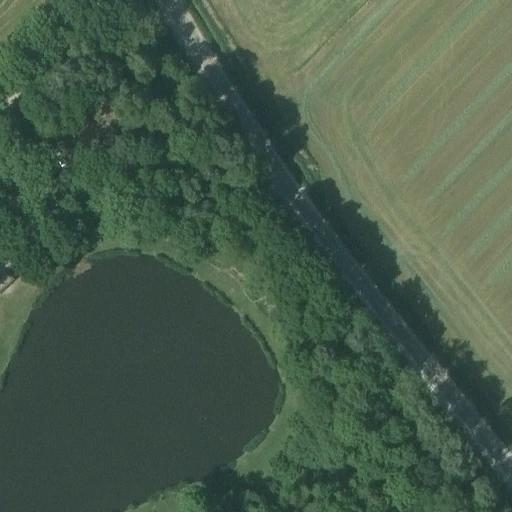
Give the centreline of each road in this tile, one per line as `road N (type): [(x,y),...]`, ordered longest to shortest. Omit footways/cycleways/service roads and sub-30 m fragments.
road 1 (unclassified): [(511,475),(300,207),(166,0)]
road 2 (track): [(0,108),(106,0)]
